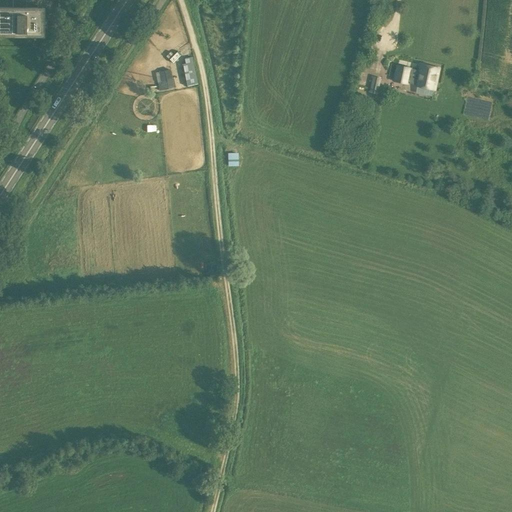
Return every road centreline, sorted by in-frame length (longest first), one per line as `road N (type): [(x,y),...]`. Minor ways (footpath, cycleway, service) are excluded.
road 1 (track): [(208,511),(230,424),(234,361),(205,81),(179,0)]
road 2 (primary): [(0,194),(127,0)]
